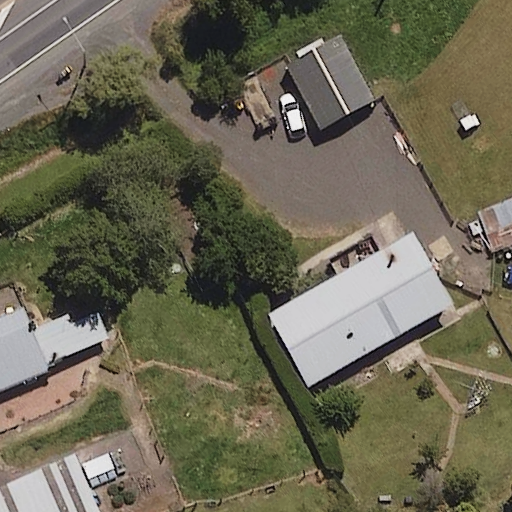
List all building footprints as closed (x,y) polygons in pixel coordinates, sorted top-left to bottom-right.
[(377,109),(343,44),(291,71),(325,136),(377,109)] [(511,247),(511,206),(488,216),(502,252),(511,247)] [(455,315),(418,244),(271,320),(307,391),(455,315)] [(0,322),(0,395),(55,373),(53,366),(110,343),(97,311),(34,336),(25,313),(0,322)] [(98,511),(79,465),(0,498),(0,511),(98,511)]
